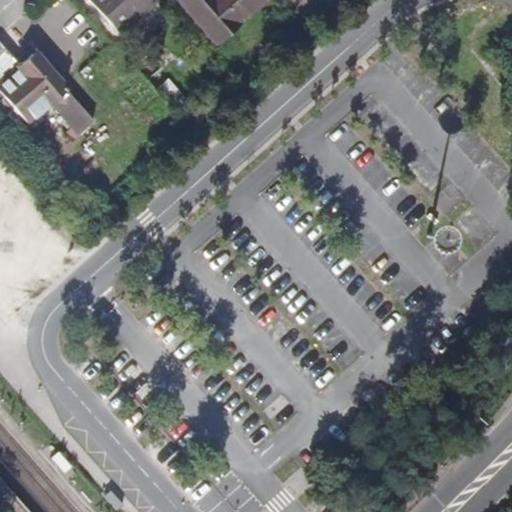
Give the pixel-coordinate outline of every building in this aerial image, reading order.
[(154,0),(89,0),(117,32),(154,0)] [(262,0),(177,0),(214,42),(262,0)] [(321,0),(281,0),(280,2),(297,22),(321,0)] [(72,139),(92,122),(65,91),(66,89),(33,52),(29,52),(16,63),(0,45),(0,93),(26,124),(50,103),(71,127),(66,132),(72,139)] [(169,79),(157,88),(176,110),(187,101),(169,79)] [(0,511),(32,511),(0,475),(0,511)]
